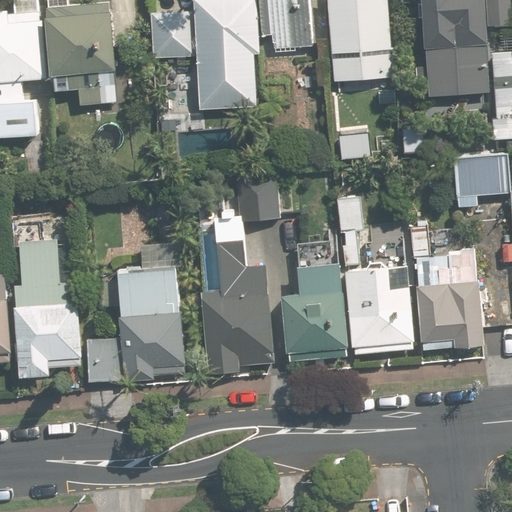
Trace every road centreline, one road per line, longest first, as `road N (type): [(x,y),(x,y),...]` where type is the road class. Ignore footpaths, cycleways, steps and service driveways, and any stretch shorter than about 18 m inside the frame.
road 1 (tertiary): [(452,438),(261,449),(159,474),(0,464)]
road 2 (tertiary): [(0,462),(157,441),(221,421),(450,415)]
